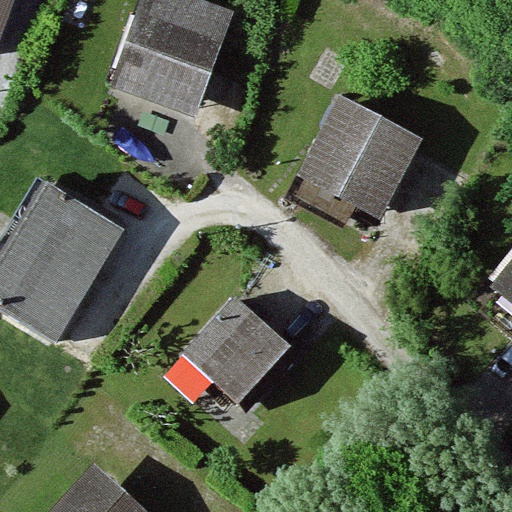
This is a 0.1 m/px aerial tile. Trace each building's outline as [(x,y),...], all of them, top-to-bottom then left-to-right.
[(216,0),(127,0),(94,77),(176,113),(224,3),(216,0)] [(412,128),(329,89),(289,172),(373,211),(412,128)] [(27,180),(0,226),(0,299),(57,332),(116,230),(27,180)] [(511,227),(466,285),(511,321),(511,227)] [(230,295),(182,348),(244,403),(292,351),(230,295)] [(34,511),(133,511),(90,463),(34,511)]
